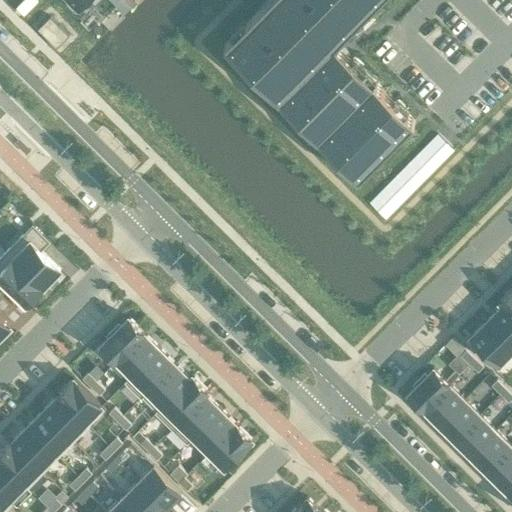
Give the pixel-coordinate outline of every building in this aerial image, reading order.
[(23,0),(17,7),(24,14),(38,0),(23,0)] [(68,0),(78,10),(87,0),(68,0)] [(234,34),(225,43),(252,70),(254,67),(265,78),(263,80),(298,115),(300,113),(321,133),(318,136),(340,157),(343,155),(352,165),(350,167),(360,177),(415,121),(405,111),(403,114),(393,104),(395,101),(374,80),(371,82),(351,62),(353,59),(337,43),(348,31),(346,28),(369,5),(372,7),(378,0),(272,0),(269,4),(266,2),(245,24),(247,26),(236,37),(234,34)] [(50,16),(38,28),(57,47),(69,35),(50,16)] [(438,133),(370,202),(386,218),(454,149),(438,133)] [(33,223),(7,250),(43,286),(47,283),(48,284),(59,273),(58,272),(61,269),(41,249),(50,240),(33,223)] [(7,250),(0,256),(0,291),(7,285),(26,304),(43,286),(7,250)] [(511,288),(500,300),(503,303),(503,302),(511,311),(511,288)] [(503,303),(487,319),(511,343),(511,311),(503,302),(503,303)] [(0,339),(10,330),(8,329),(11,325),(0,314),(0,339)] [(109,336),(101,344),(117,360),(145,331),(129,316),(121,324),(119,323),(108,334),(109,336)] [(511,343),(487,319),(471,335),(499,363),(511,350),(511,343)] [(145,331),(117,360),(132,374),(132,375),(160,347),(145,331)] [(454,335),(446,343),(457,355),(465,346),(454,335)] [(132,374),(125,381),(141,398),(148,391),(148,390),(176,362),(160,347),(132,375),(132,374)] [(467,348),(461,354),(470,362),(475,357),(467,348)] [(475,357),(470,362),(478,371),(484,365),(475,357)] [(176,362),(148,390),(148,391),(162,405),(163,405),(193,375),(193,374),(190,376),(176,362)] [(416,385),(409,392),(424,408),(450,382),(434,367),(427,374),(425,372),(414,383),(416,385)] [(89,371),(83,377),(91,386),(97,380),(89,371)] [(162,405),(156,412),(172,427),(209,390),(193,375),(163,405),(162,405)] [(74,377),(58,394),(86,422),(87,421),(103,405),(74,377)] [(497,379),(492,384),(500,393),(506,387),(497,379)] [(97,380),(91,386),(100,394),(106,388),(97,380)] [(450,382),(424,408),(440,423),(465,398),(450,382)] [(511,393),(506,387),(500,393),(509,401),(511,397),(511,393)] [(209,390),(172,427),(187,443),(194,436),(222,407),(207,393),(209,390)] [(58,394),(42,409),(74,440),(90,424),(87,421),(86,422),(58,394)] [(465,398),(440,423),(455,438),(480,413),(465,398)] [(115,406),(109,412),(118,420),(124,414),(115,406)] [(222,407),(194,436),(209,451),(237,423),(222,407)] [(42,409),(27,424),(59,456),(74,440),(42,409)] [(480,413),(455,438),(470,454),(496,428),(480,413)] [(124,414),(118,420),(126,429),(132,423),(124,414)] [(209,451),(201,460),(216,476),(225,467),(233,458),(235,460),(246,448),(244,447),(253,438),(237,423),(209,451)] [(27,424),(12,440),(44,471),(59,456),(27,424)] [(496,428),(470,454),(486,469),(511,443),(496,428)] [(117,436),(109,444),(114,450),(123,441),(117,436)] [(146,436),(140,442),(149,451),(154,445),(146,436)] [(12,440),(0,451),(0,458),(25,483),(24,484),(28,487),(44,471),(12,440)] [(511,443),(486,469),(501,484),(511,473),(511,443)] [(109,444),(100,453),(106,458),(114,450),(109,444)] [(154,445),(149,451),(157,459),(163,453),(154,445)] [(124,449),(115,458),(121,464),(129,455),(124,449)] [(0,458),(0,488),(10,498),(14,501),(19,506),(33,492),(28,487),(24,484),(25,483),(0,458)] [(115,458),(107,467),(112,472),(121,464),(115,458)] [(154,464),(138,480),(165,508),(181,492),(154,464)] [(179,464),(171,472),(179,481),(185,475),(188,472),(179,464)] [(87,466),(78,475),(84,481),(93,472),(87,466)] [(511,473),(501,484),(511,494),(511,473)] [(78,475),(70,484),(76,489),(84,481),(78,475)] [(185,475),(179,481),(188,489),(193,484),(185,475)] [(93,480),(85,489),(91,494),(99,486),(93,480)] [(138,480),(123,496),(139,511),(161,511),(165,508),(138,480)] [(0,488),(0,511),(2,511),(14,501),(10,498),(0,488)] [(85,489),(76,497),(82,503),(91,494),(85,489)] [(307,495),(290,511),(321,511),(323,510),(307,495)] [(139,511),(123,496),(107,511),(108,511),(139,511)] [(56,497),(48,506),(54,511),(62,503),(56,497)]
